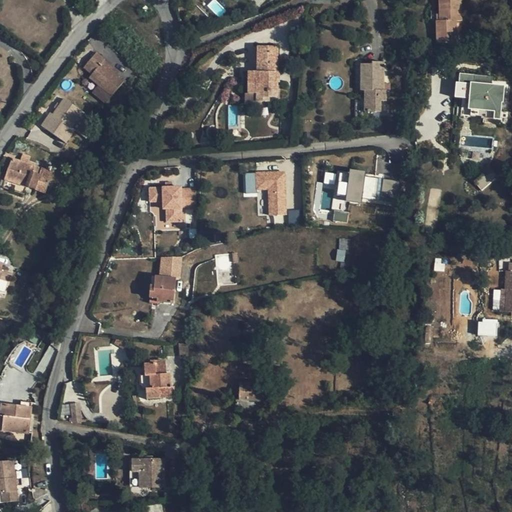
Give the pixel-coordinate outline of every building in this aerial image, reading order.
[(461,10),(460,2),(460,0),(439,0),(440,14),(440,21),(437,21),(437,32),(441,32),(441,43),(456,43),(456,38),(456,22),(461,21),(461,10)] [(277,47),(258,47),(257,72),(249,72),(248,93),(256,94),(256,101),(268,101),(268,97),(277,97),(277,47)] [(96,50),(84,66),(92,73),(102,80),(99,83),(113,94),(124,80),(116,73),(111,69),(113,66),(104,58),(105,57),(96,50)] [(386,101),(386,85),(383,85),(383,77),(383,63),(372,63),(372,65),(362,64),(362,91),(360,91),(360,96),(365,96),(365,112),(380,112),(381,102),(386,101)] [(500,109),(502,109),(511,107),(511,83),(511,74),(498,76),(494,77),(493,68),(480,70),(482,79),(464,82),(467,97),(475,95),(476,103),(498,100),(500,109)] [(102,80),(92,73),(90,76),(99,83),(102,80)] [(41,126),(66,143),(87,114),(62,96),(41,126)] [(23,154),(20,162),(12,159),(6,179),(45,192),(51,172),(27,164),(30,157),(23,154)] [(374,188),(375,179),(362,177),(363,172),(347,170),(346,175),(336,173),(333,195),(342,197),(342,202),(358,204),(359,199),(372,201),(372,199),(374,188)] [(284,216),(283,173),(255,174),(256,190),(268,190),(268,216),(284,216)] [(393,205),(396,182),(379,180),(378,189),(376,202),(393,205)] [(165,206),(165,222),(184,222),(183,207),(196,206),(196,185),(148,187),(148,206),(165,206)] [(347,221),(348,213),(334,212),(333,220),(347,221)] [(337,260),(344,261),(347,240),(339,239),(337,260)] [(502,285),(499,308),(504,308),(511,309),(511,260),(508,260),(507,267),(504,267),(501,285),(502,285)] [(150,296),(157,298),(158,301),(173,302),(175,278),(156,277),(155,286),(151,286),(150,296)] [(501,285),(497,284),(494,307),(499,308),(502,285),(501,285)] [(477,320),(478,336),(497,335),(497,319),(477,320)] [(187,344),(179,343),(180,354),(188,353),(187,344)] [(147,390),(147,398),(171,396),(169,374),(165,374),(165,360),(144,362),(145,374),(149,374),(150,390),(147,390)] [(261,384),(240,383),(239,399),(260,401),(261,384)] [(20,406),(17,406),(13,415),(8,427),(13,428),(15,425),(24,403),(20,402),(20,406)] [(15,425),(13,428),(17,429),(17,432),(27,433),(30,403),(24,403),(15,425)] [(70,422),(82,424),(80,404),(71,405),(72,418),(69,419),(70,422)] [(13,415),(17,406),(5,405),(3,416),(2,427),(8,427),(13,415)] [(0,485),(0,491),(1,500),(15,500),(13,459),(0,460),(0,485)] [(132,473),(129,473),(130,487),(164,486),(163,460),(132,461),(132,473)]
